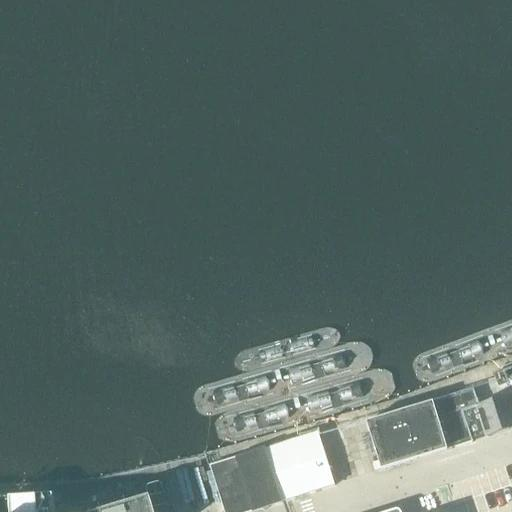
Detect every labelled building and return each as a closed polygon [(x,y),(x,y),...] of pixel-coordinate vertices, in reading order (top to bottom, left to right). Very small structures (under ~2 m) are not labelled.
[(511,409),(507,396),(479,406),(474,389),(436,402),(451,450),(474,443),(473,442),(488,437),(488,438),(511,429),(511,409)] [(435,403),(378,421),(366,425),(380,470),(450,448),(435,403)] [(342,431),(336,433),(342,451),(350,479),(361,476),(369,473),(360,442),(355,427),(342,431)] [(316,433),(236,459),(254,511),(334,487),(316,433)] [(253,511),(254,511),(236,459),(210,467),(224,511),(253,511)] [(87,511),(87,493),(10,499),(10,511),(87,511)] [(155,511),(151,498),(105,511),(155,511)]
